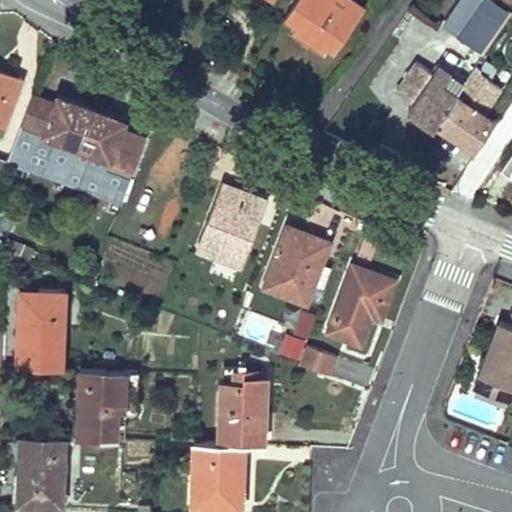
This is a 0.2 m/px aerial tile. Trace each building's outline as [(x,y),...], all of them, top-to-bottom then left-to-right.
[(347,0),(341,9),(326,0),(296,0),(282,20),(294,29),(292,32),(323,53),(325,49),(331,54),(363,8),(349,0),(347,0)] [(347,0),(326,0),(341,9),(347,0)] [(491,6),(481,0),(460,0),(440,29),(475,53),(498,18),(488,11),(491,6)] [(501,13),(491,6),(488,11),(498,18),(501,13)] [(463,80),(433,123),(471,148),(491,118),(481,111),(499,85),(490,79),(498,68),(486,60),(479,72),(472,67),(463,80)] [(432,73),(414,61),(394,91),(411,103),(407,109),(431,127),(433,123),(463,80),(438,64),(432,73)] [(0,124),(4,126),(21,80),(0,71),(0,124)] [(55,102),(31,93),(8,160),(63,180),(88,106),(57,95),(55,102)] [(125,120),(88,106),(63,180),(120,201),(144,135),(123,128),(125,120)] [(511,152),(501,170),(511,177),(511,152)] [(25,191),(47,195),(50,178),(27,174),(25,191)] [(256,196),(223,183),(198,249),(239,265),(258,214),(250,211),(256,196)] [(258,214),(264,199),(256,196),(250,211),(258,214)] [(328,241),(288,225),(265,287),(306,302),(311,288),(323,292),(332,266),(321,262),(328,241)] [(394,280),(352,265),(327,332),(348,340),(359,311),(369,315),(380,319),(394,280)] [(40,297),(41,289),(20,288),(20,295),(40,297)] [(27,334),(25,366),(63,368),(67,290),(41,289),(40,297),(20,295),(19,333),(27,334)] [(281,358),(331,372),(336,353),(304,344),(312,314),(294,309),(281,358)] [(359,344),(369,315),(359,311),(348,340),(359,344)] [(511,324),(499,320),(481,370),(511,381),(511,324)] [(25,366),(27,334),(19,333),(17,366),(25,366)] [(124,409),(127,371),(81,369),(78,437),(115,439),(117,408),(124,409)] [(221,382),(218,442),(245,443),(253,444),(254,427),(262,427),(266,374),(235,372),(234,383),(221,382)] [(262,445),(262,427),(254,427),(253,444),(262,445)] [(32,451),(33,436),(20,435),(20,451),(32,451)] [(61,506),(65,436),(33,436),(32,451),(20,451),(17,486),(28,488),(26,504),(61,506)] [(201,473),(203,442),(195,441),(194,472),(201,473)] [(219,497),(242,499),(245,443),(218,442),(203,442),(201,473),(194,472),(192,508),(219,509),(219,497)] [(242,499),(219,497),(219,509),(242,511),(242,499)]
